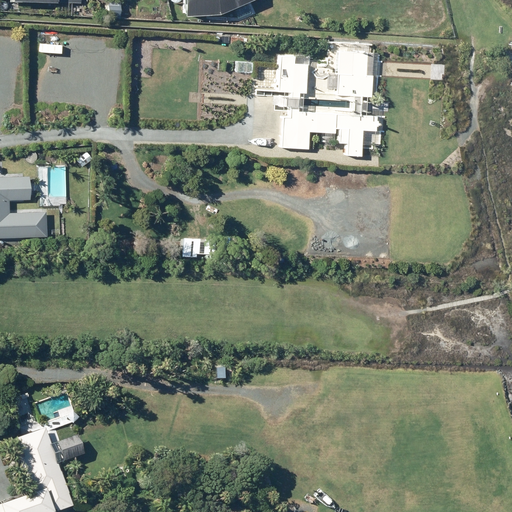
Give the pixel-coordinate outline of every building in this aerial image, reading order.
[(177,0),(178,17),(214,15),(247,0),(177,0)] [(267,0),(266,0),(257,4),(261,14),(272,10),(267,0)] [(332,93),(346,94),(345,98),(296,96),(296,91),(302,91),(304,62),(290,62),(291,54),(275,53),(274,90),(287,90),(287,95),(281,95),(280,104),(287,104),(286,116),(278,115),(277,145),(304,147),(305,130),(331,131),(332,127),(343,127),(342,153),(357,154),(358,128),(372,129),(373,114),(355,114),(356,94),(368,95),(369,73),(362,73),(363,51),(342,50),(341,72),(333,72),(332,93)] [(94,157),(87,149),(76,159),(84,167),(94,157)] [(34,220),(39,202),(34,184),(21,171),(3,166),(0,167),(0,236),(3,238),(21,233),(34,220)] [(296,248),(332,256),(338,230),(330,228),(331,222),(309,218),(307,224),(302,223),(296,248)] [(10,448),(26,493),(0,502),(0,511),(47,511),(52,510),(52,511),(69,506),(41,428),(16,437),(19,444),(10,448)]
